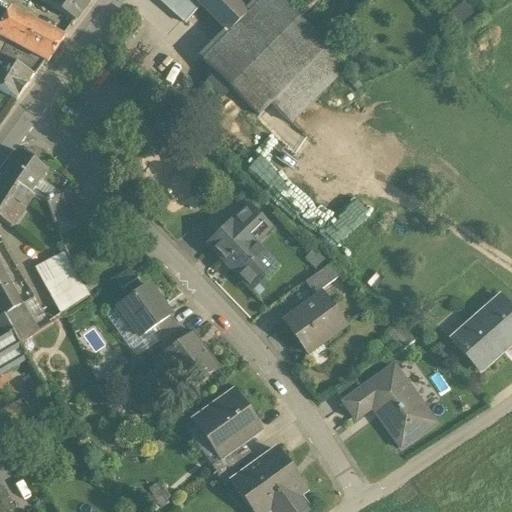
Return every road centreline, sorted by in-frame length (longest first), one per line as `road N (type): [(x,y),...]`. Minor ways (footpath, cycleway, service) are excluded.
road 1 (residential): [(361,502),(303,407),(250,342),(31,110)]
road 2 (secondary): [(31,110),(109,0)]
